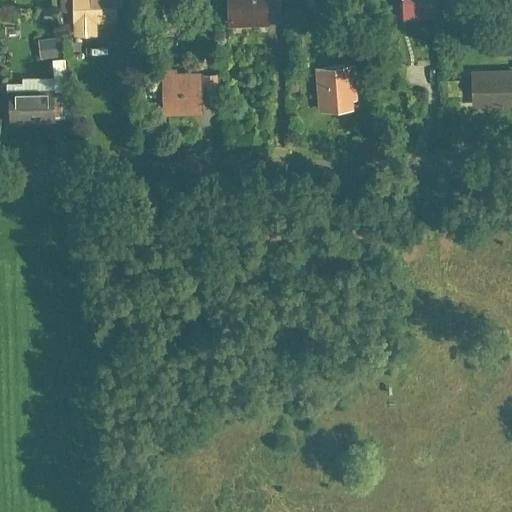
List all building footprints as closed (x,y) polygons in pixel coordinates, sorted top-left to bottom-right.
[(72,0),(75,40),(118,37),(116,16),(127,16),(125,0),(72,0)] [(228,0),(231,26),(276,22),(273,0),(228,0)] [(406,0),(408,24),(445,21),(443,0),(406,0)] [(164,71),(165,114),(205,113),(204,70),(164,71)] [(325,71),(326,116),(360,115),(359,70),(325,71)] [(511,74),(474,76),(476,117),(511,115),(511,74)] [(13,86),(14,122),(63,121),(62,85),(13,86)]
